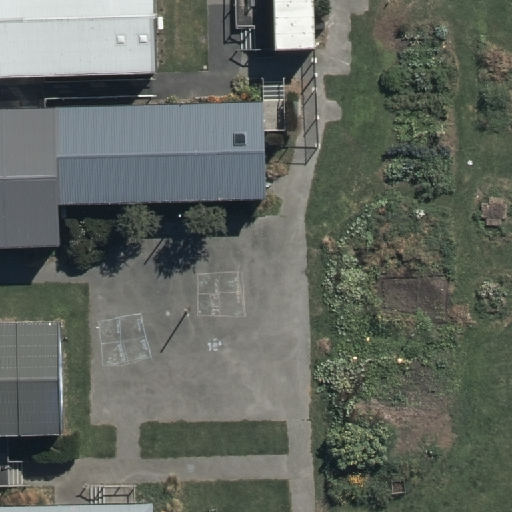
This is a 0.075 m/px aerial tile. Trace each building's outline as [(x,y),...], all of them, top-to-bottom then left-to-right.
[(153,0),(0,0),(0,72),(156,67),(153,0)] [(312,0),(272,0),(274,48),(314,47),(312,0)] [(488,511),(473,0),(440,0),(371,2),(374,124),(342,125),(344,175),(322,176),(331,511),(488,511)] [(263,94),(0,102),(0,241),(59,239),(58,201),(266,194),(264,125),(263,113),(263,94)] [(0,433),(9,433),(62,431),(59,319),(0,320),(0,433)] [(0,511),(153,511),(153,499),(136,499),(123,500),(46,502),(0,502),(0,511)]
